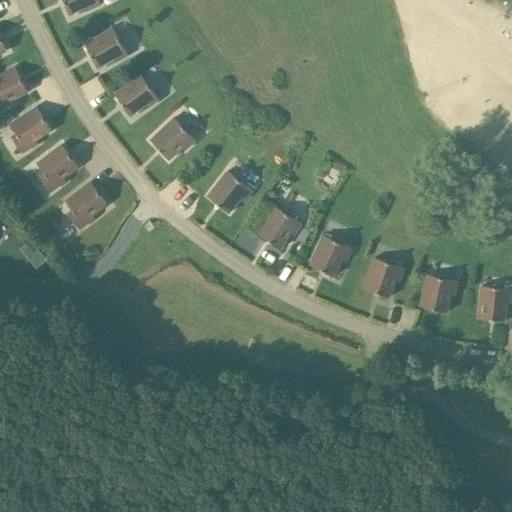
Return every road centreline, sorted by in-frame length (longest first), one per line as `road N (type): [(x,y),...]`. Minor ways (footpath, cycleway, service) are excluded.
road 1 (residential): [(376,339),(243,273),(152,199)]
road 2 (residential): [(152,199),(81,108),(25,0)]
road 3 (residential): [(0,294),(69,293),(96,278),(152,199)]
road 4 (residential): [(376,339),(386,385),(511,449)]
road 5 (residential): [(511,363),(376,339)]
